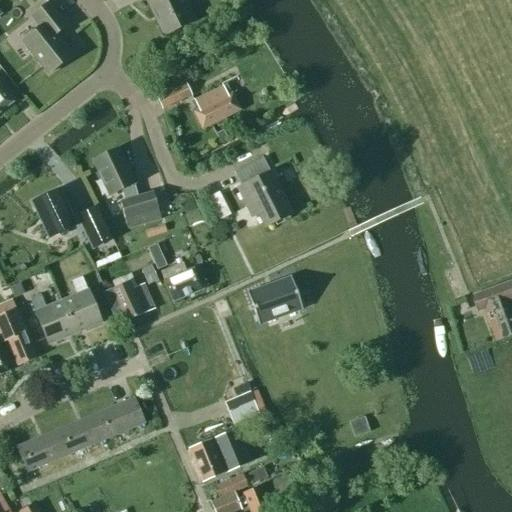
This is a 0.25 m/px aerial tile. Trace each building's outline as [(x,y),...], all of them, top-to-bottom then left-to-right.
[(163,36),(194,21),(183,0),(145,0),(163,36)] [(40,27),(22,41),(47,73),(71,55),(55,34),(66,25),(48,3),(31,16),(40,27)] [(156,98),(161,109),(190,95),(185,84),(156,98)] [(224,118),(240,110),(231,93),(227,95),(223,86),(194,100),(198,110),(193,112),(201,129),(215,122),(218,127),(226,123),(224,118)] [(0,110),(11,102),(0,87),(0,110)] [(215,134),(219,141),(227,137),(223,130),(215,134)] [(117,148),(91,161),(108,196),(120,190),(123,200),(119,202),(126,229),(160,219),(152,192),(136,197),(135,183),(134,183),(117,148)] [(263,226),(290,213),(270,171),(269,172),(262,157),(233,171),(241,186),(236,188),(245,206),(252,202),(263,226)] [(69,185),(76,200),(86,196),(79,180),(69,185)] [(75,225),(58,189),(31,202),(48,238),(75,225)] [(111,241),(94,206),(74,216),(91,251),(111,241)] [(215,213),(219,220),(230,214),(226,207),(215,213)] [(147,250),(154,268),(162,264),(155,247),(147,250)] [(173,301),(201,289),(192,268),(185,271),(182,263),(160,272),(173,301)] [(157,282),(151,266),(140,271),(147,286),(157,282)] [(302,309),(291,277),(247,292),(254,311),(258,324),(302,309)] [(60,302),(73,334),(100,323),(87,291),(86,291),(81,279),(71,283),(76,295),(60,302)] [(41,300),(53,295),(47,280),(35,285),(41,300)] [(511,311),(511,310),(511,282),(511,281),(471,296),(477,312),(483,310),(495,341),(511,334),(511,325),(505,308),(509,306),(511,311)] [(125,321),(153,309),(142,284),(131,289),(128,282),(102,293),(113,316),(121,312),(125,321)] [(10,287),(14,298),(24,294),(19,283),(10,287)] [(47,345),(73,334),(60,302),(44,308),(39,296),(29,300),(34,313),(33,313),(47,345)] [(35,359),(25,333),(14,309),(0,315),(0,343),(0,344),(7,341),(17,366),(35,359)] [(258,415),(250,393),(224,402),(232,424),(258,415)] [(94,414),(104,439),(143,423),(133,398),(94,414)] [(94,414),(55,430),(65,455),(104,439),(94,414)] [(261,424),(267,438),(277,433),(272,420),(261,424)] [(203,481),(250,461),(237,429),(189,449),(203,481)] [(27,471),(65,455),(55,430),(16,446),(27,471)] [(267,478),(262,468),(247,475),(248,475),(244,477),(243,475),(215,487),(219,499),(248,487),(267,478)] [(293,489),(287,475),(270,482),(276,496),(293,489)] [(250,493),(248,487),(219,499),(211,502),(215,511),(233,511),(239,510),(238,508),(245,505),(248,511),(270,511),(261,488),(250,493)] [(0,511),(8,511),(1,498),(0,499),(0,511)]
